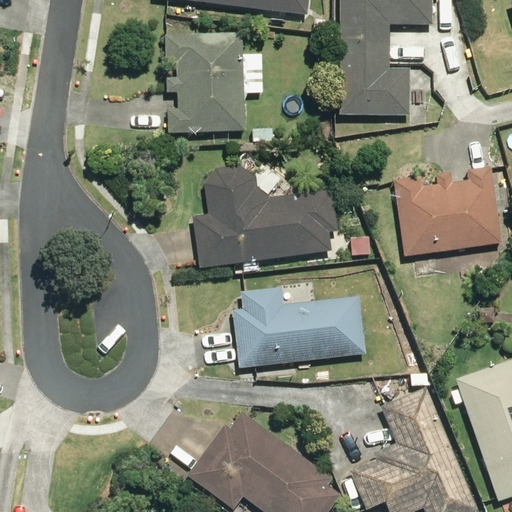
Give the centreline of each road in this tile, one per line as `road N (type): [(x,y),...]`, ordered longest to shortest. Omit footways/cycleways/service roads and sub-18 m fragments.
road 1 (residential): [(44,168),(123,252),(136,284),(143,354),(140,374),(114,396),(78,399),(57,387),(42,352),(42,220)]
road 2 (residential): [(44,168),(68,0)]
